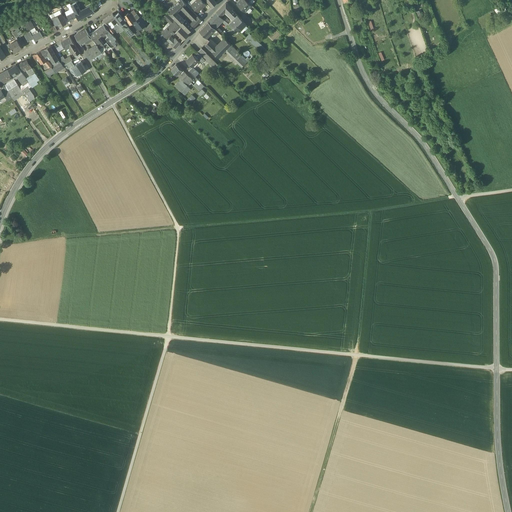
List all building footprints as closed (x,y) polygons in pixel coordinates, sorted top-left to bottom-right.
[(177,12),(180,8),(181,8),(186,3),(182,0),(179,0),(176,3),(167,11),(172,16),(177,12)] [(195,0),(191,4),(198,11),(206,4),(202,0),(195,0)] [(245,0),(240,0),(237,4),(245,11),(251,5),(248,2),(245,0)] [(76,3),(71,6),(75,14),(80,11),(76,3)] [(200,19),(186,3),(181,8),(193,20),(193,21),(195,23),(196,24),(201,19),(200,19)] [(226,3),(225,4),(219,10),(223,14),(225,11),(228,14),(230,16),(233,12),(232,10),(232,9),(226,3)] [(83,10),(86,16),(93,12),(90,6),(86,8),(83,10)] [(78,20),(86,16),(83,10),(80,11),(75,14),(78,20)] [(184,19),(177,12),(172,16),(180,24),(184,19)] [(246,24),(233,12),(230,16),(233,19),(230,22),(228,24),(232,27),(234,26),(239,31),(246,24)] [(125,17),(122,19),(118,13),(114,16),(115,17),(125,30),(128,27),(124,22),(127,20),(125,17)] [(131,13),(129,14),(128,13),(124,16),(125,17),(127,20),(130,25),(133,23),(136,20),(139,17),(137,14),(136,14),(133,17),(131,13)] [(212,17),(216,20),(217,19),(220,22),(223,19),(220,16),(216,13),(213,16),(214,16),(212,17)] [(55,17),(58,24),(59,26),(66,23),(61,14),(55,17)] [(113,14),(102,21),(109,30),(113,27),(114,26),(110,21),(115,17),(114,16),(113,14)] [(141,16),(139,17),(136,20),(133,23),(138,30),(146,24),(141,16)] [(216,20),(212,17),(211,18),(208,21),(214,27),(216,26),(218,24),(215,21),(216,20)] [(181,26),(174,19),(171,22),(178,29),(181,26)] [(190,23),(185,19),(184,19),(180,24),(188,33),(193,27),(192,26),(190,23)] [(178,29),(171,22),(162,32),(168,38),(175,31),(176,32),(178,29)] [(208,22),(199,31),(205,37),(211,31),(215,28),(214,28),(208,22)] [(156,28),(152,23),(144,28),(150,36),(154,34),(152,32),(156,28)] [(103,24),(97,29),(101,35),(103,36),(106,34),(108,37),(111,34),(103,24)] [(121,25),(115,29),(116,31),(118,34),(124,30),(121,25)] [(188,34),(181,26),(178,29),(176,32),(180,36),(183,39),(188,34)] [(239,31),(234,26),(228,32),(233,37),(239,31)] [(133,34),(128,27),(125,30),(130,36),(133,34)] [(91,37),(86,29),(75,35),(81,46),(86,44),(87,43),(86,40),(91,37)] [(103,44),(98,38),(101,35),(97,29),(90,34),(93,40),(94,40),(96,44),(99,49),(103,45),(102,46),(102,45),(103,44)] [(30,33),(24,36),(28,42),(34,39),(30,33)] [(259,43),(249,34),(246,37),(255,47),(259,43)] [(69,37),(66,39),(65,38),(64,39),(61,42),(65,50),(70,47),(74,45),(74,44),(69,37)] [(225,38),(216,47),(210,40),(205,45),(218,58),(225,51),(231,45),(225,38)] [(17,40),(9,45),(11,49),(12,49),(13,52),(21,48),(17,40)] [(265,48),(259,43),(255,47),(257,48),(261,52),(265,48)] [(96,44),(85,52),(89,59),(101,51),(99,49),(96,44)] [(74,45),(70,47),(73,52),(75,56),(79,53),(75,45),(74,45)] [(248,61),(231,45),(225,51),(241,68),(248,61)] [(58,61),(50,46),(46,48),(45,49),(41,51),(45,57),(48,55),(53,64),(58,61)] [(201,48),(197,52),(202,57),(206,53),(201,48)] [(41,52),(35,55),(38,58),(41,64),(42,64),(44,62),(47,61),(41,52)] [(202,57),(197,52),(194,56),(199,61),(198,61),(201,64),(205,60),(202,57)] [(193,55),(186,61),(192,67),(198,61),(199,61),(194,56),(193,55)] [(70,57),(61,63),(64,66),(66,65),(71,62),(72,61),(70,57)] [(27,60),(24,61),(22,62),(19,64),(24,72),(31,68),(27,60)] [(86,70),(81,62),(74,66),(72,67),(77,76),(86,70)] [(60,63),(53,68),(55,71),(57,73),(64,69),(60,63)] [(176,64),(171,69),(177,75),(182,70),(176,64)] [(10,67),(9,68),(10,69),(8,70),(12,78),(17,75),(20,73),(16,65),(11,69),(10,67)] [(50,68),(45,72),(48,77),(55,73),(54,72),(52,68),(52,67),(50,68)] [(265,77),(269,74),(264,68),(260,72),(265,77)] [(8,70),(4,72),(2,72),(2,73),(0,73),(0,76),(4,82),(12,78),(8,70)] [(182,70),(177,75),(180,79),(186,73),(183,71),(182,70)] [(186,73),(180,79),(181,79),(175,85),(182,91),(182,92),(185,95),(190,89),(187,86),(191,82),(190,81),(192,79),(186,73)] [(35,74),(27,79),(27,80),(26,81),(28,83),(35,79),(36,82),(39,80),(35,74)] [(26,81),(22,75),(17,78),(22,86),(19,88),(21,91),(22,91),(23,89),(29,85),(28,83),(26,81)] [(63,80),(66,87),(71,84),(68,78),(63,80)] [(198,80),(194,85),(200,91),(198,93),(201,95),(202,94),(204,92),(202,89),(204,86),(198,80)] [(17,85),(11,89),(17,99),(24,95),(21,91),(19,88),(17,85)] [(11,89),(8,91),(14,101),(17,99),(11,89)]
